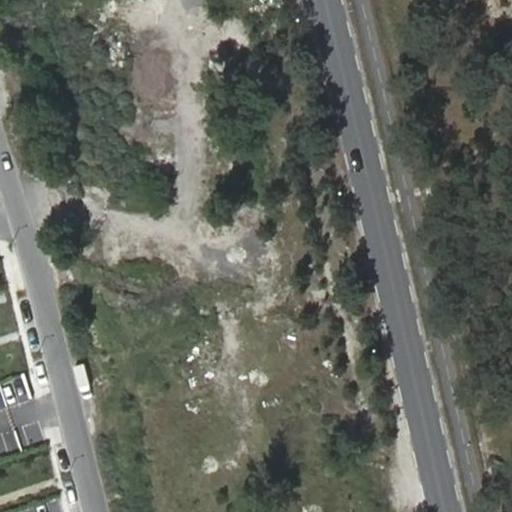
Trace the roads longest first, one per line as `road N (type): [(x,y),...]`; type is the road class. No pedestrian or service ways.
road 1 (secondary): [(447,511),(328,0)]
road 2 (residential): [(0,135),(93,511)]
road 3 (unknown): [(219,274),(189,142),(179,0)]
